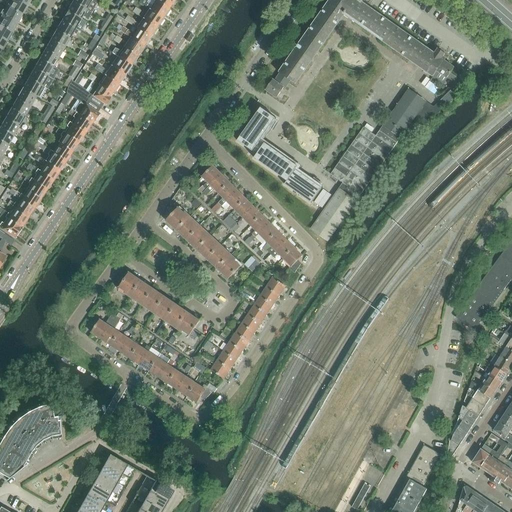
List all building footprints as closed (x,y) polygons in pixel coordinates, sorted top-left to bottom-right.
[(15,0),(7,0),(10,1),(7,7),(21,15),(22,15),(26,9),(25,8),(26,6),(15,0)] [(91,0),(90,0),(73,0),(73,2),(86,10),(91,0)] [(156,0),(149,10),(162,19),(165,15),(166,16),(170,10),(168,10),(169,9),(156,0)] [(155,0),(156,0),(169,9),(171,5),(173,5),(175,2),(174,0),(155,0)] [(330,0),(299,45),(297,48),(296,49),(279,73),(280,74),(275,81),(273,80),(272,82),(271,84),(266,91),(268,92),(277,98),(281,92),(283,88),(285,89),(290,81),(295,84),(312,60),(344,14),(433,77),(434,76),(444,83),(447,78),(447,79),(452,82),(453,80),(456,77),(451,73),(454,68),(447,63),(446,62),(444,61),(446,59),(443,57),(445,54),(439,50),(438,49),(434,54),(365,6),(362,3),(363,0),(330,0)] [(86,10),(73,2),(67,12),(80,20),(86,10)] [(0,9),(0,14),(16,23),(17,21),(19,22),(22,15),(21,15),(7,7),(4,12),(0,9)] [(113,13),(108,10),(104,16),(109,19),(113,13)] [(149,10),(143,19),(156,28),(158,24),(160,25),(163,20),(162,19),(149,10)] [(80,20),(67,12),(62,22),(75,29),(80,20)] [(0,14),(0,18),(0,19),(0,18),(0,25),(11,32),(12,33),(16,26),(15,25),(16,23),(0,14)] [(137,29),(150,37),(152,34),(153,35),(157,29),(156,28),(143,19),(139,25),(134,22),(131,25),(132,26),(137,29)] [(105,28),(108,23),(103,20),(100,25),(101,26),(105,28)] [(62,22),(56,31),(69,39),(75,29),(62,22)] [(0,36),(6,40),(7,38),(9,39),(12,33),(11,32),(0,25),(0,36)] [(125,29),(123,33),(131,38),(130,38),(143,47),(146,43),(147,44),(151,39),(150,38),(150,37),(137,29),(132,26),(129,31),(125,29)] [(56,31),(51,41),(64,48),(69,39),(56,31)] [(109,38),(105,35),(99,44),(104,48),(109,38)] [(130,38),(124,48),(137,56),(139,53),(141,54),(144,48),(143,47),(130,38)] [(92,39),(86,48),(91,51),(97,42),(92,39)] [(51,41),(45,50),(58,58),(64,48),(51,41)] [(108,50),(118,57),(131,66),(133,62),(135,63),(138,58),(137,57),(137,56),(124,48),(121,52),(115,49),(110,46),(108,50)] [(40,60),(53,67),(58,58),(45,50),(40,60)] [(92,54),(102,60),(104,56),(95,50),(92,54)] [(131,66),(118,57),(112,67),(125,75),(127,72),(128,73),(132,67),(131,66)] [(40,60),(35,68),(53,79),(58,70),(53,67),(40,60)] [(75,61),(72,65),(74,66),(79,70),(82,65),(75,61)] [(74,66),(68,75),(69,76),(73,79),(79,70),(74,66)] [(125,75),(112,67),(105,76),(118,85),(121,81),(122,82),(126,77),(124,76),(125,75)] [(35,68),(29,79),(46,89),(47,89),(53,79),(35,68)] [(64,85),(68,88),(68,87),(74,79),(73,79),(69,76),(64,85)] [(105,76),(99,86),(112,95),(114,91),(116,92),(119,86),(118,85),(105,76)] [(29,79),(23,89),(40,99),(46,89),(29,79)] [(112,95),(99,86),(98,86),(91,96),(106,106),(111,99),(109,98),(112,95)] [(77,93),(87,99),(90,95),(81,88),(77,93)] [(22,90),(16,100),(30,108),(35,98),(22,90)] [(426,108),(429,105),(426,102),(409,90),(383,126),(376,136),(364,127),(331,174),(343,183),(339,189),(337,193),(338,194),(337,196),(323,215),(322,214),(319,218),(320,219),(312,230),(328,241),(336,229),(336,230),(353,206),(356,201),(401,138),(400,138),(415,117),(423,106),(426,108)] [(441,101),(445,105),(446,105),(455,96),(451,91),(441,101)] [(16,100),(11,110),(24,117),(29,120),(31,116),(26,113),(30,108),(16,100)] [(56,114),(59,115),(65,105),(63,104),(61,103),(55,113),(56,114)] [(54,109),(49,105),(44,113),(49,116),(54,109)] [(73,107),(71,110),(91,124),(93,120),(95,121),(99,115),(84,105),(80,111),(73,107)] [(276,119),(261,108),(256,115),(271,126),(276,119)] [(11,110),(5,119),(19,127),(24,117),(11,110)] [(75,118),(71,124),(85,133),(87,133),(89,130),(88,128),(91,124),(71,110),(68,114),(75,118)] [(49,116),(44,113),(39,120),(45,124),(49,116)] [(256,115),(252,122),(267,132),(271,126),(256,115)] [(5,119),(0,128),(13,136),(19,127),(5,119)] [(69,128),(65,133),(65,134),(78,143),(79,142),(80,142),(82,139),(82,137),(85,133),(71,124),(65,120),(62,124),(69,128)] [(267,132),(252,122),(247,128),(262,139),(267,132)] [(0,128),(0,141),(8,146),(13,136),(0,128)] [(258,145),(262,139),(247,128),(243,134),(258,145)] [(62,137),(58,143),(72,152),(74,152),(76,149),(76,147),(78,143),(65,134),(65,133),(58,129),(56,133),(62,137)] [(253,152),(258,145),(243,134),(238,141),(253,152)] [(56,147),(52,152),(52,153),(66,162),(66,161),(68,161),(70,158),(69,156),(72,152),(58,143),(52,138),(49,142),(56,147)] [(271,148),(264,143),(254,158),(261,163),(271,148)] [(49,156),(46,162),(59,171),(60,171),(61,170),(63,167),(63,166),(66,162),(52,153),(52,152),(45,148),(43,152),(49,156)] [(278,153),(271,148),(261,163),(267,168),(278,153)] [(284,157),(278,153),(267,168),(274,172),(284,157)] [(291,162),(284,157),(274,172),(280,177),(291,162)] [(59,171),(46,162),(39,158),(37,161),(43,166),(39,171),(53,181),(53,180),(54,180),(55,180),(57,177),(57,176),(57,175),(59,171)] [(13,174),(19,165),(17,164),(15,162),(9,172),(12,173),(13,174)] [(298,166),(291,162),(280,177),(287,181),(295,170),(298,166)] [(207,182),(203,186),(198,190),(202,194),(203,193),(221,175),(213,166),(202,177),(207,182)] [(39,171),(33,167),(31,171),(37,175),(33,181),(46,190),(47,190),(48,190),(49,189),(51,186),(51,185),(51,184),(50,184),(53,181),(39,171)] [(302,174),(295,170),(287,181),(285,185),(291,189),(302,174)] [(308,179),(302,174),(291,189),(298,194),(308,179)] [(214,189),(219,194),(230,183),(221,175),(203,193),(205,195),(207,195),(214,189)] [(33,181),(27,177),(24,180),(30,185),(26,190),(41,200),(44,196),(45,195),(45,194),(44,194),(46,190),(33,181)] [(315,183),(308,179),(298,194),(304,198),(315,183)] [(238,191),(230,183),(219,194),(227,202),(238,191)] [(322,188),(315,183),(304,198),(311,203),(322,188)] [(331,195),(323,190),(314,203),(322,208),(331,195)] [(22,196),(16,192),(14,195),(20,199),(20,200),(34,209),(36,205),(37,206),(38,205),(41,200),(26,191),(22,196)] [(227,202),(235,210),(246,199),(238,191),(227,202)] [(235,210),(243,218),(254,207),(246,199),(235,210)] [(34,209),(20,200),(16,206),(10,202),(7,205),(14,209),(27,219),(30,215),(31,215),(34,211),(34,210),(34,209)] [(243,218),(251,226),(262,215),(254,207),(243,218)] [(166,222),(177,232),(187,241),(200,227),(186,213),(184,214),(178,209),(166,222)] [(10,215),(4,211),(1,215),(7,219),(21,228),(23,225),(24,225),(25,224),(27,221),(28,220),(28,219),(27,219),(14,210),(10,215)] [(251,226),(259,234),(270,223),(262,215),(251,226)] [(3,225),(0,222),(0,228),(15,238),(18,234),(19,235),(20,235),(22,234),(22,233),(23,232),(23,230),(22,230),(22,229),(21,229),(22,228),(21,228),(7,219),(3,225)] [(259,234),(267,242),(278,232),(270,223),(259,234)] [(187,241),(207,260),(221,246),(200,227),(187,241)] [(511,229),(499,247),(505,251),(456,318),(474,331),(511,279),(511,229)] [(267,242),(275,251),(286,240),(278,232),(267,242)] [(14,241),(8,237),(4,234),(0,241),(0,267),(6,257),(0,254),(0,252),(5,243),(10,247),(14,241)] [(275,251),(283,259),(294,248),(286,240),(275,251)] [(207,260),(217,270),(228,280),(240,267),(234,262),(236,260),(221,246),(207,260)] [(294,248),(283,259),(291,267),(298,260),(302,256),(294,248)] [(301,264),(298,260),(291,267),(289,269),(294,274),(301,264)] [(125,294),(142,305),(153,289),(129,273),(119,288),(126,292),(125,294)] [(266,287),(279,296),(286,287),(273,278),(266,287)] [(266,287),(260,297),(273,305),(279,296),(266,287)] [(142,305),(165,321),(176,305),(153,289),(142,305)] [(260,297),(254,306),(267,314),(273,305),(260,297)] [(165,321),(182,333),(183,331),(190,336),(200,321),(176,305),(165,321)] [(254,306),(248,315),(261,324),(267,314),(254,306)] [(248,315),(242,324),(255,333),(261,324),(248,315)] [(92,333),(102,340),(110,327),(100,320),(92,333)] [(242,324),(236,333),(249,342),(255,333),(242,324)] [(102,340),(111,346),(120,333),(110,327),(102,340)] [(111,346),(121,352),(129,339),(120,333),(111,346)] [(236,333),(230,342),(243,351),(249,342),(236,333)] [(130,359),(139,346),(129,339),(121,352),(130,359)] [(501,357),(511,364),(511,350),(506,347),(506,348),(493,339),(491,342),(504,352),(501,355),(502,356),(501,357)] [(230,342),(224,351),(237,360),(243,351),(230,342)] [(140,365),(148,352),(139,346),(130,359),(140,365)] [(224,351),(217,361),(230,369),(237,360),(224,351)] [(140,365),(149,371),(158,358),(148,352),(140,365)] [(511,366),(511,364),(501,357),(501,356),(494,366),(507,374),(511,366)] [(167,365),(158,358),(149,371),(159,377),(167,365)] [(230,369),(217,361),(211,370),(224,379),(230,369)] [(489,374),(501,383),(507,374),(494,366),(490,364),(488,367),(485,372),(489,374)] [(159,377),(168,384),(177,371),(167,365),(159,377)] [(177,371),(168,384),(178,390),(186,377),(177,371)] [(501,383),(489,374),(486,379),(475,372),(474,376),(496,391),(501,383)] [(178,390),(187,396),(196,384),(186,377),(178,390)] [(490,399),(496,391),(483,383),(480,387),(472,382),(470,388),(479,394),(480,392),(490,399)] [(196,384),(187,396),(197,403),(201,398),(206,390),(196,384)] [(485,407),(490,399),(480,392),(479,394),(470,388),(470,387),(467,395),(485,407)] [(213,392),(207,388),(206,390),(201,398),(205,401),(213,392)] [(479,417),(485,407),(468,396),(466,397),(471,400),(466,409),(467,409),(466,410),(469,412),(471,410),(479,417)] [(57,421),(57,417),(53,418),(51,404),(39,408),(28,413),(18,420),(9,428),(3,438),(0,442),(0,474),(8,479),(7,479),(8,480),(27,465),(25,463),(30,454),(36,447),(43,441),(51,437),(60,435),(59,421),(57,421)] [(479,417),(469,412),(466,410),(466,411),(464,410),(458,423),(460,425),(454,434),(455,434),(451,442),(451,441),(448,456),(452,458),(479,417)] [(511,417),(505,413),(500,422),(511,430),(511,417)] [(511,430),(500,422),(494,431),(505,438),(504,440),(511,444),(511,436),(508,435),(511,430)] [(492,434),(489,438),(497,444),(500,440),(492,434)] [(481,468),(488,473),(497,460),(508,445),(500,440),(497,444),(501,447),(494,458),(490,455),(489,455),(481,468)] [(481,468),(489,455),(490,455),(493,450),(484,445),(473,463),(481,468)] [(387,511),(414,511),(427,490),(423,488),(441,455),(424,446),(387,511)] [(501,463),(497,460),(488,473),(496,479),(505,466),(508,461),(511,454),(511,451),(510,450),(504,458),(505,458),(501,463)] [(104,464),(122,474),(127,465),(109,455),(104,464)] [(511,463),(508,461),(505,466),(496,479),(504,484),(511,471),(511,463)] [(99,473),(117,483),(122,474),(104,464),(99,473)] [(117,483),(99,473),(94,482),(112,492),(117,483)] [(94,482),(89,491),(107,501),(112,492),(94,482)] [(173,491),(155,482),(150,490),(168,500),(173,491)] [(364,484),(351,507),(357,510),(370,487),(364,484)] [(461,508),(464,510),(476,493),(467,487),(464,488),(458,507),(461,508)] [(163,509),(168,500),(150,490),(145,499),(163,509)] [(89,491),(84,500),(102,510),(107,501),(89,491)] [(473,511),(483,498),(476,493),(464,510),(462,511),(473,511)] [(483,498),(473,511),(484,511),(491,503),(483,498)] [(161,511),(163,509),(145,499),(140,508),(146,511),(161,511)] [(100,511),(102,510),(84,500),(79,509),(84,511),(100,511)] [(495,511),(498,508),(491,503),(484,511),(495,511)]
